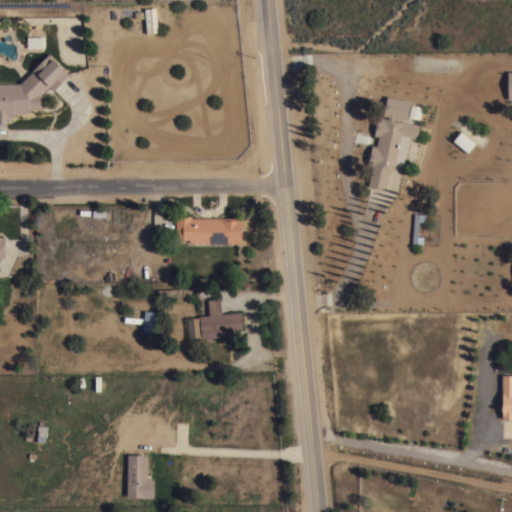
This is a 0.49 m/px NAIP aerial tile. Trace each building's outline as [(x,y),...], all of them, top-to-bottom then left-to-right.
[(53,59),(52,59),(63,69),(68,74),(53,90),(49,85),(39,95),(39,109),(27,109),(27,113),(13,113),(13,117),(6,117),(6,123),(0,123),(0,83),(19,83),(48,54),(53,59)] [(406,119),(393,117),(393,119),(387,117),(387,115),(382,114),(386,96),(410,101),(406,119)] [(403,165),(394,164),(393,169),(389,168),(384,190),(367,186),(372,162),(367,161),(371,145),(375,146),(378,136),(373,135),(377,116),(384,117),(384,118),(400,122),(400,120),(419,125),(416,138),(409,137),(403,165)] [(488,142),(485,146),(465,130),(468,126),(488,142)] [(475,144),(467,153),(452,141),(460,131),(475,144)] [(189,242),(189,239),(175,239),(175,216),(191,216),(191,217),(240,218),(240,243),(189,242)] [(193,288),(193,295),(156,297),(156,290),(193,288)] [(241,328),(227,330),(228,336),(201,338),(200,337),(194,338),(192,317),(198,317),(198,315),(208,314),(207,300),(219,298),(220,313),(240,312),(241,328)] [(159,312),(158,333),(142,331),(143,310),(159,312)] [(501,375),(511,375),(511,419),(501,419),(501,375)] [(127,454),(142,455),(142,456),(147,456),(146,479),(153,479),(153,498),(140,497),(126,496),(127,454)]
